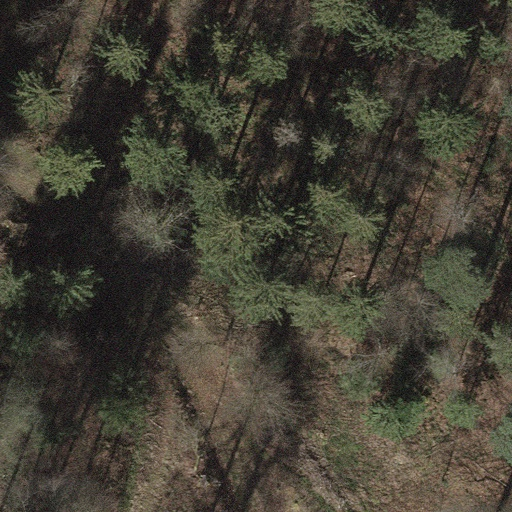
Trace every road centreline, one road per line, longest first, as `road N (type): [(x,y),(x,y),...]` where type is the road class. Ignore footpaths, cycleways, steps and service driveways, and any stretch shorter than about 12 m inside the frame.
road 1 (track): [(0,158),(36,177),(179,339),(248,511)]
road 2 (track): [(201,392),(306,454),(346,511)]
